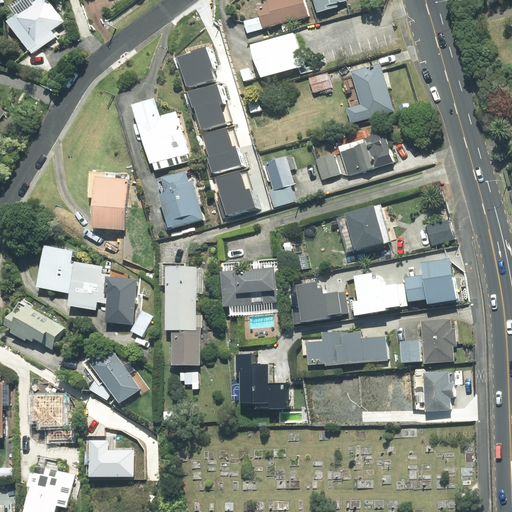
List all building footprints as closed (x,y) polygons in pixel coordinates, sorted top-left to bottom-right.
[(56,33),(69,23),(52,0),(45,0),(14,23),(36,54),(59,37),(56,33)] [(311,18),(306,0),(274,0),(268,2),(269,5),(263,6),(268,29),(311,18)] [(350,0),(316,0),(321,14),(341,8),(340,5),(351,2),(350,0)] [(299,35),(258,47),(268,79),(308,67),(299,35)] [(191,52),(176,57),(186,86),(213,78),(211,69),(213,68),(205,45),(190,50),(191,52)] [(398,112),(385,64),(355,73),(364,105),(351,109),(355,124),(398,112)] [(331,73),(312,78),(316,94),(335,89),(331,73)] [(218,83),(187,93),(192,108),(194,107),(201,129),(225,121),(220,106),(225,104),(218,83)] [(162,100),(139,106),(155,165),(193,155),(181,113),(166,117),(162,100)] [(0,134),(0,124),(8,112),(0,106),(0,135),(0,134)] [(227,127),(202,135),(215,173),(242,165),(236,145),(233,146),(227,127)] [(351,177),(398,163),(389,134),(371,139),(373,144),(343,152),(351,177)] [(337,156),(320,161),(326,180),(343,175),(337,156)] [(290,157),(270,163),(278,191),(298,185),(290,157)] [(239,171),(214,179),(226,216),(256,206),(250,188),(245,190),(239,171)] [(173,195),(166,196),(175,228),(208,219),(198,182),(194,183),(192,172),(168,178),(173,195)] [(133,180),(130,180),(131,175),(94,173),(93,199),(100,199),(98,229),(130,230),(133,180)] [(383,208),(353,215),(363,252),(393,244),(383,208)] [(454,220),(430,227),(436,247),(460,240),(454,220)] [(44,291),(75,293),(77,266),(78,249),(47,248),(44,291)] [(446,256),(416,259),(421,306),(451,303),(446,256)] [(110,295),(111,276),(107,276),(108,267),(77,266),(75,298),(74,307),(88,308),(87,310),(101,310),(101,303),(106,303),(106,305),(113,305),(113,295),(110,295)] [(204,366),(205,328),(206,328),(206,316),(200,316),(201,294),(206,294),(207,269),(199,268),(173,267),(170,331),(186,331),(186,336),(177,336),(177,347),(175,347),(174,363),(177,364),(177,367),(194,367),(194,366),(204,366)] [(382,286),(381,268),(363,270),(364,288),(382,286)] [(282,270),(226,272),(227,308),(283,305),(282,270)] [(113,295),(113,305),(112,323),(137,324),(140,280),(114,278),(114,276),(111,276),(110,295),(113,295)] [(70,328),(32,306),(25,319),(63,341),(70,328)] [(322,312),(321,322),(338,323),(339,313),(322,312)] [(154,319),(145,314),(135,332),(144,337),(154,319)] [(459,330),(456,330),(456,320),(427,320),(428,363),(457,363),(456,346),(460,346),(459,330)] [(327,341),(309,342),(305,343),(305,356),(312,356),(313,366),(390,362),(389,338),(367,339),(366,332),(327,334),(327,341)] [(423,341),(404,342),(405,364),(425,363),(423,341)] [(143,391),(115,350),(96,362),(125,404),(143,391)] [(183,373),(182,381),(187,381),(187,385),(196,385),(195,390),(201,390),(201,373),(183,373)] [(455,373),(417,373),(417,405),(428,405),(428,411),(455,412),(455,393),(459,393),(459,386),(463,386),(463,373),(455,373)] [(114,391),(99,381),(93,390),(108,400),(114,391)] [(14,386),(9,386),(0,385),(0,438),(7,439),(8,406),(13,406),(14,386)] [(179,412),(167,412),(167,422),(179,422),(179,412)] [(114,450),(114,440),(95,440),(95,477),(140,477),(140,450),(114,450)] [(72,509),(78,481),(79,476),(60,472),(59,478),(36,473),(27,511),(60,511),(62,507),(72,509)]
